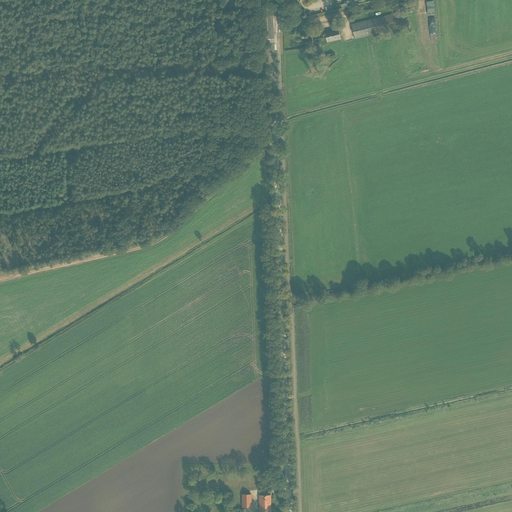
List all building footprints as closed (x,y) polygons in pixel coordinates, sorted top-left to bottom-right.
[(407,4),(410,12),(416,10),(413,2),(407,4)] [(351,24),(352,29),(355,39),(408,26),(406,16),(405,11),(351,24)] [(324,33),(327,42),(341,39),(338,29),(324,33)] [(310,47),(314,46),(311,36),(306,37),(306,38),(304,39),(306,46),(309,46),(310,47)] [(314,46),(317,57),(323,56),(324,59),(334,57),(333,53),(323,56),(320,44),(314,46)] [(225,490),(257,489),(257,477),(238,477),(238,483),(225,483),(225,490)] [(251,507),(251,494),(242,494),(242,507),(251,507)] [(259,495),(259,511),(271,511),(271,503),(270,503),(270,500),(271,500),(271,495),(259,495)]
